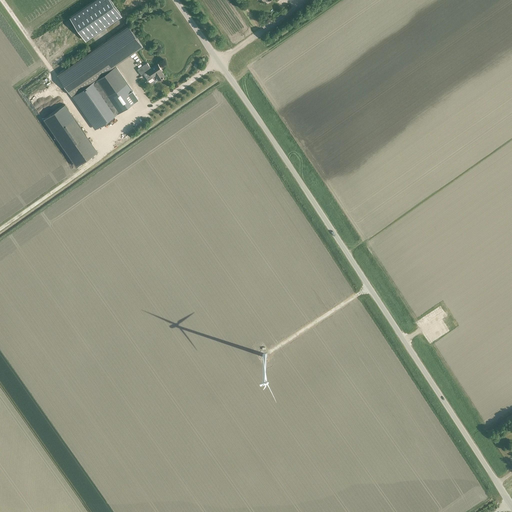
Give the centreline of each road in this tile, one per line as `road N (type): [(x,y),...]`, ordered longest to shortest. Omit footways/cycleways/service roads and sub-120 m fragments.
road 1 (unclassified): [(511,505),(174,0)]
road 2 (track): [(101,157),(0,229)]
